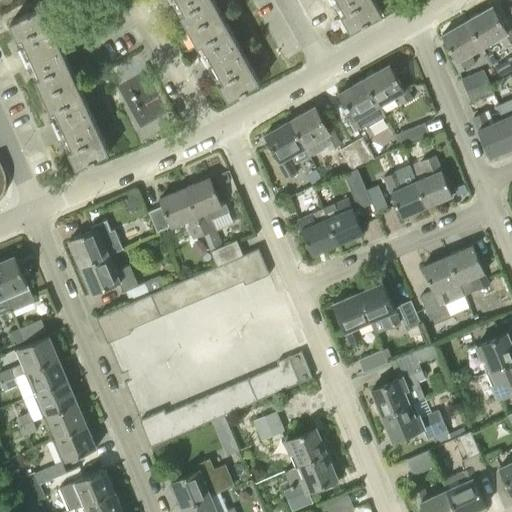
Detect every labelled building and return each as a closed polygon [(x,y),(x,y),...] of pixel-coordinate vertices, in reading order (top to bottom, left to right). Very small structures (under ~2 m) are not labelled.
[(189,31),(221,13),(213,0),(177,0),(185,13),(181,15),(189,31)] [(374,0),(337,0),(345,13),(341,15),(350,31),(361,25),(362,26),(369,22),(369,21),(382,13),(374,0)] [(493,6),(468,20),(483,47),(500,37),(506,46),(511,43),(511,33),(509,27),(506,28),(493,6)] [(44,95),(76,80),(43,7),(30,13),(30,12),(22,16),(23,17),(11,22),(18,38),(22,36),(40,77),(36,79),(44,95)] [(221,13),(189,31),(198,46),(202,44),(224,82),(220,84),(228,100),(240,93),(241,94),(248,90),(247,90),(260,82),(221,13)] [(483,47),(468,20),(442,34),(454,57),(452,59),(459,72),(471,66),(465,56),(483,47)] [(499,64),(493,53),(488,56),(500,76),(511,69),(511,60),(510,57),(499,64)] [(390,64),(364,79),(379,106),(397,96),(402,105),(413,99),(405,85),(402,87),(390,64)] [(462,78),(467,91),(489,83),(483,70),(462,78)] [(122,87),(144,127),(172,111),(150,71),(122,87)] [(379,106),(364,79),(338,93),(351,116),(348,117),(356,131),(367,125),(362,116),(379,106)] [(76,80),(44,95),(51,111),(55,109),(73,149),(69,151),(76,167),(88,162),(89,163),(95,160),(95,159),(109,152),(76,80)] [(489,83),(467,91),(472,104),(494,96),(489,83)] [(503,118),(511,138),(511,99),(498,106),(503,118)] [(316,106),(289,120),(309,155),(327,145),(330,150),(340,144),(331,127),(328,128),(316,106)] [(511,147),(511,138),(503,118),(490,124),(484,112),(474,116),(479,128),(478,129),(490,157),(511,147)] [(309,155),(289,120),(264,134),(277,157),(274,158),(286,179),(296,174),(291,165),(309,155)] [(402,147),(430,136),(425,123),(397,134),(402,147)] [(363,136),(351,143),(363,164),(376,158),(363,136)] [(363,164),(351,143),(339,149),(351,168),(363,164)] [(428,176),(416,181),(426,206),(452,195),(435,155),(421,161),(428,176)] [(426,206),(416,181),(409,166),(384,177),(392,195),(401,216),(426,206)] [(372,203),(357,168),(344,174),(359,209),(372,203)] [(231,179),(227,171),(215,176),(219,184),(231,179)] [(210,177),(184,187),(205,235),(214,231),(210,220),(229,212),(224,200),(220,201),(210,177)] [(458,196),(468,191),(464,183),(454,188),(458,196)] [(205,235),(184,187),(159,198),(162,206),(149,211),(157,232),(188,220),(190,225),(188,226),(194,239),(205,235)] [(130,208),(142,203),(135,188),(127,192),(128,196),(125,197),(130,208)] [(348,198),(321,209),(336,244),(363,232),(348,198)] [(336,244),(321,209),(297,219),(311,254),(336,244)] [(80,266),(109,254),(123,248),(115,230),(111,231),(107,220),(92,226),(94,229),(69,239),(80,266)] [(217,266),(223,263),(234,259),(243,255),(237,240),(211,251),(217,266)] [(448,255),(465,295),(489,285),(483,273),(485,272),(473,244),(448,255)] [(258,249),(246,254),(257,280),(269,275),(258,249)] [(134,301),(141,298),(151,294),(165,287),(160,275),(138,285),(129,264),(116,270),(109,254),(80,266),(92,294),(120,282),(123,290),(128,288),(134,301)] [(234,259),(243,281),(245,285),(257,280),(246,254),(243,255),(234,259)] [(465,295),(448,255),(423,266),(434,293),(420,299),(430,322),(448,315),(443,304),(465,295)] [(0,262),(0,282),(5,295),(12,311),(35,301),(16,256),(0,262)] [(243,281),(234,259),(223,263),(233,285),(243,281)] [(233,285),(223,263),(213,268),(222,290),(233,285)] [(222,290),(213,268),(203,272),(212,294),(222,290)] [(212,294),(203,272),(192,276),(202,298),(212,294)] [(202,298),(192,276),(182,281),(192,303),(202,298)] [(192,303),(182,281),(172,285),(181,307),(192,303)] [(358,293),(369,321),(383,315),(388,328),(399,323),(394,311),(395,310),(384,282),(358,293)] [(181,307),(172,285),(162,289),(171,311),(181,307)] [(171,311),(162,289),(151,294),(161,316),(171,311)] [(369,321),(358,293),(333,304),(345,331),(350,343),(362,339),(357,326),(369,321)] [(161,316),(151,294),(141,298),(150,320),(161,316)] [(141,298),(134,301),(131,302),(140,324),(150,320),(141,298)] [(140,324),(131,302),(121,307),(130,329),(140,324)] [(410,330),(421,325),(412,302),(400,307),(410,330)] [(131,332),(130,329),(121,307),(108,312),(119,337),(131,332)] [(119,337),(108,312),(96,317),(107,343),(119,337)] [(41,320),(19,329),(24,339),(45,330),(41,320)] [(24,339),(19,329),(10,333),(14,343),(24,339)] [(476,346),(486,371),(511,360),(511,343),(508,333),(476,346)] [(58,357),(49,335),(19,347),(25,361),(0,371),(0,379),(1,381),(14,376),(28,369),(58,357)] [(382,415),(414,401),(425,397),(418,381),(425,378),(419,363),(437,355),(433,344),(414,352),(394,360),(401,377),(372,390),(382,415)] [(364,373),(388,363),(382,349),(358,359),(364,373)] [(301,351),(289,356),(300,383),(313,377),(301,351)] [(300,383),(289,356),(277,361),(278,365),(288,388),(300,383)] [(58,357),(28,369),(38,391),(67,379),(58,357)] [(511,360),(486,371),(498,397),(511,390),(511,360)] [(288,388),(278,365),(268,369),(277,392),(288,388)] [(277,392),(268,369),(257,373),(267,397),(277,392)] [(267,397),(257,373),(247,378),(257,401),(267,397)] [(14,376),(1,381),(5,390),(18,385),(14,376)] [(257,401),(247,378),(237,382),(247,405),(257,401)] [(67,379),(38,391),(47,414),(77,402),(67,379)] [(247,405),(237,382),(227,386),(236,410),(247,405)] [(236,410),(227,386),(216,391),(226,414),(236,410)] [(226,414),(216,391),(206,395),(216,418),(226,414)] [(216,418),(206,395),(196,399),(205,423),(216,418)] [(205,423),(196,399),(185,404),(195,427),(205,423)] [(421,419),(414,401),(382,415),(393,441),(423,428),(430,446),(450,438),(439,411),(421,419)] [(77,402),(47,414),(57,437),(87,425),(77,402)] [(195,427),(185,404),(175,408),(185,431),(195,427)] [(185,431),(175,408),(165,412),(175,436),(185,431)] [(175,436),(165,412),(164,410),(152,415),(163,441),(175,436)] [(261,439),(285,429),(277,410),(253,419),(261,439)] [(20,426),(33,420),(29,411),(16,418),(20,426)] [(163,441),(152,415),(140,420),(151,446),(163,441)] [(33,420),(20,426),(24,435),(37,429),(33,420)] [(87,425),(57,437),(66,460),(96,448),(87,425)] [(285,441),(296,466),(327,454),(316,428),(285,441)] [(465,481),(447,489),(457,511),(470,511),(486,505),(476,482),(478,481),(474,472),(486,467),(470,430),(459,436),(468,457),(463,460),(467,469),(461,471),(465,481)] [(234,437),(221,442),(226,454),(239,448),(234,437)] [(414,475),(436,465),(429,449),(407,459),(414,475)] [(327,454),(296,466),(285,471),(291,488),(285,490),(294,510),(313,502),(308,491),(338,478),(327,454)] [(511,493),(511,460),(499,466),(511,494),(511,493)] [(172,480),(184,508),(212,497),(204,477),(213,473),(208,461),(193,467),(194,471),(172,480)] [(69,509),(74,507),(115,492),(105,468),(59,487),(69,509)] [(6,484),(11,495),(40,483),(35,472),(6,484)] [(40,483),(11,495),(15,506),(44,494),(40,483)] [(457,511),(447,489),(428,497),(424,488),(413,493),(420,508),(422,506),(424,511),(457,511)] [(123,511),(115,492),(74,507),(75,511),(123,511)] [(346,511),(353,509),(347,495),(318,507),(320,511),(327,508),(328,511),(346,511)] [(218,511),(212,497),(184,508),(185,511),(234,511),(233,507),(222,511),(218,511)]
